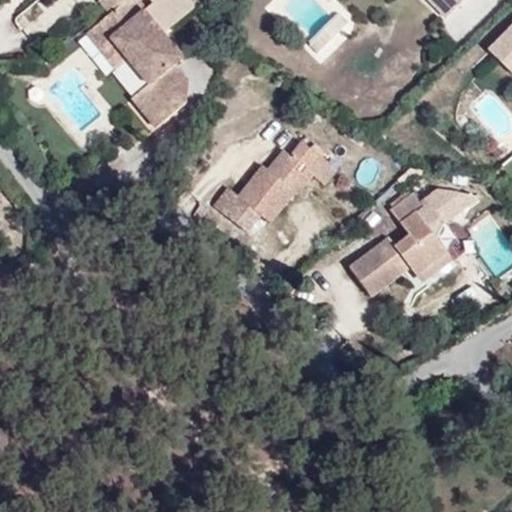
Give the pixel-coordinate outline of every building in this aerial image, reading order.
[(188,75),(179,63),(185,58),(140,0),(105,0),(98,6),(119,33),(109,41),(130,68),(145,84),(129,98),(151,126),(187,97),(188,75)] [(462,0),(426,0),(444,18),(462,0)] [(511,26),(489,51),(511,73),(511,26)] [(130,68),(109,41),(98,50),(119,77),(130,68)] [(247,222),(258,233),(286,204),(288,206),(322,171),(297,148),(282,164),(275,157),(256,178),(252,174),(226,202),(216,193),(201,209),(232,238),(247,222)] [(313,201),(332,181),(322,171),(302,191),(313,201)] [(396,188),(368,207),(381,226),(328,262),(352,297),(390,272),(395,280),(432,255),(414,228),(451,201),(444,190),(422,186),(403,199),(396,188)] [(467,232),(494,275),(511,263),(511,249),(491,217),(467,232)] [(402,289),(438,264),(432,255),(395,280),(402,289)]
